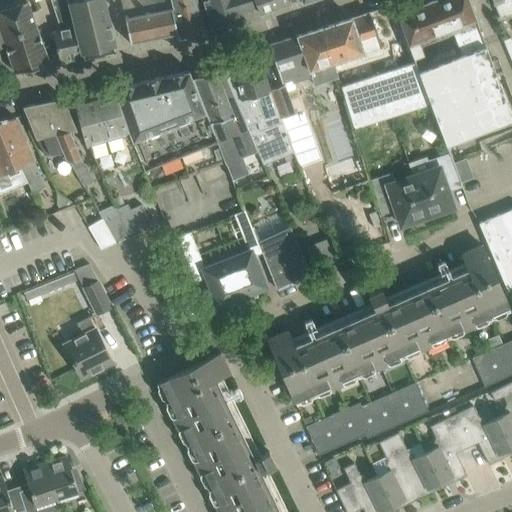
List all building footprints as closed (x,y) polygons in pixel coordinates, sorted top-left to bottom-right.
[(67,0),(49,0),(59,29),(53,31),(59,62),(60,63),(83,58),(75,26),(68,1),(67,0)] [(74,0),(68,1),(75,26),(83,58),(116,52),(115,50),(108,21),(104,21),(102,14),(107,13),(106,6),(100,7),(98,0),(95,0),(93,1),(92,0),(74,0)] [(181,39),(170,0),(120,0),(126,24),(130,44),(177,34),(178,40),(181,39)] [(206,33),(196,0),(170,0),(181,39),(206,33)] [(202,0),(210,27),(243,18),(241,10),(249,8),(256,6),(253,0),(202,0)] [(253,0),(256,6),(259,13),(278,6),(288,2),(294,0),(253,0)] [(435,0),(397,14),(415,62),(430,104),(446,145),(468,136),(511,119),(511,116),(468,0),(435,0)] [(511,0),(491,0),(499,17),(511,11),(511,0)] [(0,47),(5,46),(15,73),(49,64),(27,1),(0,11),(0,47)] [(369,12),(318,29),(331,62),(357,53),(360,61),(382,53),(369,12)] [(269,45),(270,47),(275,62),(273,63),(275,68),(277,68),(282,82),(290,79),(292,85),(311,79),(313,85),(336,77),(331,62),(318,29),(269,45)] [(511,44),(509,36),(501,39),(511,65),(511,44)] [(260,57),(221,69),(222,71),(221,71),(241,109),(249,132),(262,164),(293,153),(285,132),(270,90),(260,57)] [(340,86),(353,128),(430,104),(415,62),(340,86)] [(195,77),(193,78),(200,96),(226,163),(235,160),(227,140),(249,132),(241,109),(221,71),(217,72),(216,71),(210,73),(208,69),(198,72),(195,77)] [(200,96),(193,78),(192,78),(189,70),(163,77),(163,76),(140,82),(114,89),(128,127),(125,128),(140,163),(143,171),(152,191),(226,163),(200,96)] [(113,89),(73,100),(86,147),(89,146),(103,178),(140,163),(125,128),(128,127),(114,89),(114,88),(113,88),(113,89)] [(63,98),(43,102),(63,152),(67,161),(68,161),(80,187),(93,181),(85,163),(83,164),(70,131),(76,130),(71,117),(63,98)] [(23,107),(26,114),(36,138),(43,155),(63,152),(43,102),(23,107)] [(14,117),(0,119),(0,182),(10,178),(7,172),(21,166),(30,190),(43,184),(33,160),(32,160),(14,117)] [(446,186),(459,181),(449,154),(428,161),(426,157),(409,163),(412,173),(428,220),(443,214),(442,211),(454,207),(446,186)] [(428,220),(412,173),(393,179),(391,173),(370,180),(379,209),(393,204),(400,225),(412,221),(413,225),(428,220)] [(155,198),(143,203),(152,222),(164,217),(155,198)] [(128,237),(140,232),(130,209),(127,204),(116,208),(117,211),(125,230),(128,237)] [(130,209),(140,232),(151,227),(141,204),(130,209)] [(511,208),(479,222),(508,290),(511,288),(511,208)] [(248,250),(228,258),(245,300),(257,295),(255,291),(266,287),(254,256),(262,252),(257,241),(258,241),(246,209),(234,214),(248,250)] [(125,230),(117,211),(101,218),(112,236),(115,242),(128,237),(125,230)] [(87,226),(101,249),(115,242),(112,236),(101,218),(87,226)] [(311,273),(289,226),(258,241),(257,241),(262,252),(276,289),(311,273)] [(245,300),(228,258),(205,267),(190,231),(177,237),(195,281),(206,277),(217,306),(228,302),(230,306),(245,300)] [(306,247),(307,250),(314,269),(335,261),(327,239),(306,247)] [(287,330),(267,339),(294,400),(508,306),(481,245),(462,253),(468,267),(386,304),(378,307),(293,344),(287,330)] [(88,264),(73,270),(83,288),(96,314),(111,307),(97,281),(88,264)] [(73,272),(23,292),(26,300),(76,280),(73,272)] [(381,289),(368,294),(372,303),(384,298),(385,297),(381,289)] [(0,304),(0,315),(9,312),(4,302),(0,304)] [(112,362),(89,316),(76,323),(82,334),(64,343),(81,378),(112,362)] [(498,335),(487,340),(491,349),(496,347),(502,344),(498,335)] [(502,344),(507,357),(511,354),(511,351),(507,342),(502,344)] [(502,344),(496,347),(501,359),(507,357),(502,344)] [(491,349),(489,350),(495,362),(501,359),(496,347),(491,349)] [(489,350),(483,352),(489,364),(495,362),(489,350)] [(220,352),(160,382),(223,511),(281,511),(260,470),(266,467),(266,468),(275,464),(269,451),(260,455),(262,458),(256,461),(216,378),(230,372),(220,352)] [(483,352),(477,355),(483,367),(489,364),(483,352)] [(511,354),(507,357),(501,359),(495,362),(489,364),(483,367),(477,370),(479,374),(485,371),(491,369),(497,366),(503,364),(509,361),(511,359),(511,354)] [(477,355),(471,357),(477,370),(483,367),(477,355)] [(60,359),(47,364),(52,375),(65,370),(60,359)] [(511,368),(509,361),(503,364),(508,376),(511,374),(511,368)] [(503,364),(497,366),(502,378),(508,376),(503,364)] [(497,366),(491,369),(496,381),(502,378),(497,366)] [(491,369),(485,371),(490,384),(496,381),(491,369)] [(485,371),(479,374),(484,386),(490,384),(485,371)] [(409,375),(399,380),(403,388),(403,387),(409,385),(412,383),(409,375)] [(421,394),(415,382),(412,383),(409,385),(415,397),(421,394)] [(507,412),(496,417),(511,450),(511,390),(508,383),(490,392),(494,400),(503,396),(506,402),(504,407),(507,412)] [(415,397),(409,385),(403,387),(409,400),(415,397)] [(409,400),(403,387),(403,388),(397,390),(403,402),(409,400)] [(403,402),(397,390),(391,393),(397,405),(403,402)] [(397,405),(391,393),(385,395),(391,408),(397,405)] [(375,420),(381,417),(387,415),(393,412),(399,409),(405,407),(411,404),(417,401),(422,399),(421,394),(415,397),(409,400),(403,402),(397,405),(391,408),(385,410),(379,413),(371,416),(366,404),(361,406),(365,414),(359,417),(353,420),(347,422),(341,425),(335,428),(329,430),(323,433),(317,435),(311,438),(313,442),(313,443),(319,440),(325,437),(331,435),(337,432),(343,429),(349,427),(355,424),(361,421),(367,419),(369,423),(375,420)] [(391,408),(385,395),(379,398),(385,410),(391,408)] [(385,410),(379,398),(373,401),(379,413),(385,410)] [(428,411),(422,399),(417,401),(422,414),(428,411)] [(379,413),(373,401),(370,402),(366,404),(371,416),(379,413)] [(422,414),(417,401),(411,404),(416,416),(422,414)] [(365,414),(361,406),(360,406),(359,403),(354,405),(359,417),(365,414)] [(416,416),(411,404),(405,407),(410,419),(416,416)] [(359,417),(354,405),(348,407),(353,420),(359,417)] [(472,405),(451,415),(467,447),(478,442),(488,464),(499,459),(501,454),(506,451),(508,455),(511,452),(511,450),(496,417),(485,423),(483,418),(478,416),(472,405)] [(353,420),(348,407),(345,409),(342,410),(347,422),(353,420)] [(410,419),(405,407),(399,409),(404,421),(410,419)] [(404,421),(399,409),(393,412),(398,424),(402,422),(404,421)] [(347,422),(342,410),(336,413),(341,425),(347,422)] [(398,424),(393,412),(387,415),(392,427),(398,424)] [(341,425),(336,413),(330,415),(335,428),(341,425)] [(335,428),(330,415),(324,418),(329,430),(335,428)] [(392,427),(387,415),(381,417),(386,429),(392,427)] [(436,447),(425,452),(442,487),(447,484),(445,481),(450,478),(456,480),(467,475),(456,453),(467,447),(451,415),(430,426),(435,437),(433,442),(436,447)] [(310,416),(303,420),(306,426),(312,423),(313,423),(310,416)] [(386,429),(381,417),(375,420),(380,432),(382,431),(386,429)] [(323,433),(329,430),(324,418),(318,421),(323,433)] [(374,435),(369,423),(367,419),(361,421),(368,437),(374,435)] [(380,432),(375,420),(369,423),(374,435),(380,432)] [(323,433),(318,421),(313,423),(312,423),(317,435),(323,433)] [(368,437),(361,421),(355,424),(360,436),(365,434),(367,438),(368,437)] [(317,435),(312,423),(306,426),(311,438),(317,435)] [(360,436),(355,424),(349,427),(354,439),(356,438),(360,436)] [(354,439),(349,427),(343,429),(348,442),(354,439)] [(348,442),(343,429),(337,432),(342,444),(348,442)] [(342,444),(337,432),(331,435),(336,447),(342,444)] [(398,432),(388,437),(418,498),(428,493),(430,488),(435,486),(437,489),(442,487),(425,452),(414,457),(412,452),(407,451),(398,432)] [(336,447),(331,435),(325,437),(330,450),(335,447),(336,447)] [(330,450),(325,437),(319,440),(324,452),(330,450)] [(388,470),(377,475),(394,510),(399,507),(397,504),(402,501),(408,503),(418,498),(388,437),(378,442),(387,460),(386,465),(388,470)] [(324,452),(319,440),(313,443),(318,455),(324,452)] [(66,455),(44,462),(55,499),(85,489),(81,477),(74,479),(66,455)] [(27,484),(17,487),(24,511),(53,511),(59,510),(55,499),(44,462),(23,469),(27,484)] [(350,482),(335,490),(346,511),(353,511),(362,508),(364,511),(381,511),(382,511),(387,509),(388,511),(389,511),(394,510),(377,475),(366,480),(364,476),(359,474),(354,463),(343,468),(350,482)] [(2,476),(0,476),(0,511),(24,511),(17,487),(7,490),(2,476)]
